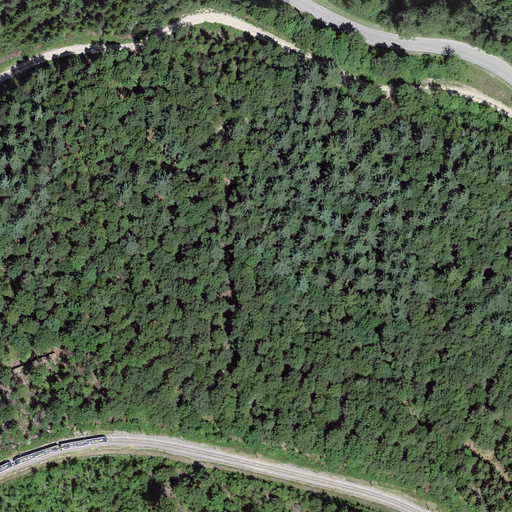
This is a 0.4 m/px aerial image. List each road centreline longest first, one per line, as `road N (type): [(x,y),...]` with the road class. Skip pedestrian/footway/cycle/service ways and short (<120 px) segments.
road 1 (track): [(0,77),(75,49),(135,48),(206,19),(251,30),(357,84),(464,93),(511,116)]
road 2 (tertiary): [(296,0),(368,37),(457,49),(511,77)]
